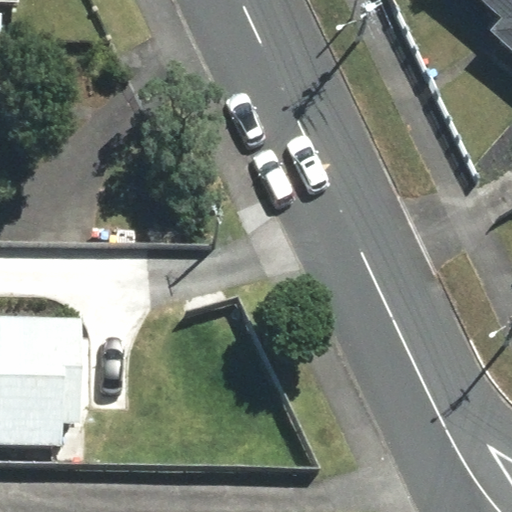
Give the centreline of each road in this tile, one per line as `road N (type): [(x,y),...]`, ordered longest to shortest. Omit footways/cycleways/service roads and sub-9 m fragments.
road 1 (tertiary): [(238,0),(367,271)]
road 2 (tertiary): [(465,511),(367,271)]
road 3 (tertiary): [(367,271),(449,402),(489,458),(511,475)]
